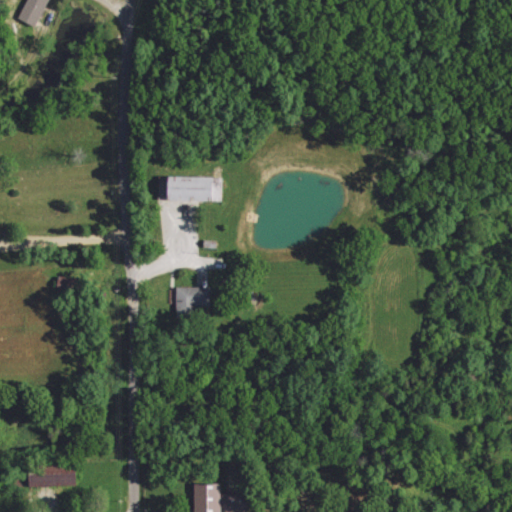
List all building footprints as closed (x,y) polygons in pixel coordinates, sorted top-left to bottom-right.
[(52,0),(30,0),(23,18),(42,26),(52,0)] [(222,177),(175,176),(175,200),(221,201),(222,177)] [(180,317),(199,317),(198,307),(213,307),(213,287),(179,287),(180,317)] [(37,487),(83,486),(82,464),(49,465),(49,468),(37,469),(37,487)] [(225,484),(198,483),(197,511),(250,511),(251,495),(225,494),(225,484)]
